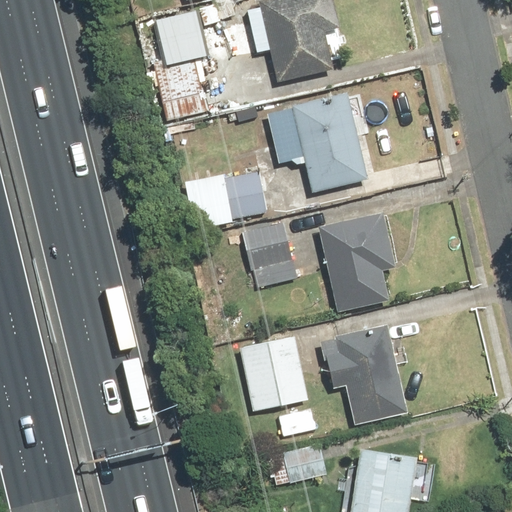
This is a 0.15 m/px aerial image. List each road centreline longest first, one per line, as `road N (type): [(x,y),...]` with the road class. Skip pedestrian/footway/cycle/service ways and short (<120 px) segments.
road 1 (motorway): [(6,0),(130,511)]
road 2 (motorway): [(60,511),(0,263)]
road 3 (residential): [(511,238),(459,0)]
